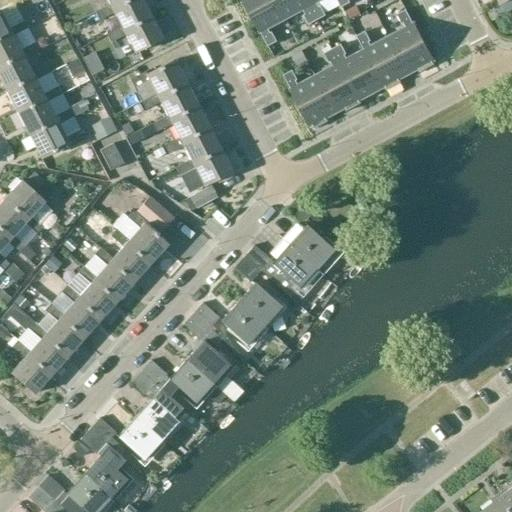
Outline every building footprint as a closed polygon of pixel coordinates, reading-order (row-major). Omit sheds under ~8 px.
[(149,15),(141,0),(125,0),(110,8),(109,6),(94,13),(98,21),(113,13),(120,27),(121,30),(149,15)] [(125,0),(105,0),(109,6),(110,8),(125,0)] [(286,20),(275,0),(242,0),(269,47),(277,42),(273,33),(270,34),(268,29),(286,20)] [(318,21),(307,0),(275,0),(286,20),(303,10),(305,15),(304,16),(309,25),(318,21)] [(307,0),(319,20),(327,16),(326,13),(342,5),(339,0),(307,0)] [(402,24),(404,23),(407,30),(392,38),(410,74),(421,68),(422,72),(438,65),(415,22),(413,23),(406,10),(397,15),(402,24)] [(27,29),(28,29),(38,24),(34,16),(23,21),(22,20),(7,28),(0,15),(0,37),(9,33),(11,36),(26,28),(27,29)] [(106,36),(101,38),(96,41),(100,49),(105,46),(110,44),(124,35),(134,53),(162,38),(149,15),(121,30),(120,27),(105,35),(106,36)] [(35,43),(28,29),(27,29),(26,28),(11,36),(9,33),(0,37),(0,65),(21,55),(22,59),(46,47),(42,39),(35,43)] [(370,41),(366,33),(359,36),(386,88),(387,91),(402,83),(400,79),(410,74),(392,38),(376,46),(375,44),(371,46),(369,42),(370,41)] [(362,105),(378,97),(375,93),(386,88),(367,52),(351,60),(350,57),(347,59),(345,55),(348,54),(343,46),(335,51),(362,105)] [(362,105),(334,51),(325,56),(329,64),(331,63),(333,66),(331,67),(332,70),(316,78),(335,114),(346,109),(347,113),(362,105)] [(29,72),(22,59),(21,55),(0,65),(0,82),(4,90),(32,76),(34,80),(49,72),(45,64),(29,72)] [(146,74),(141,65),(125,74),(133,88),(147,80),(154,95),(155,97),(184,82),(172,60),(146,74)] [(32,76),(4,90),(16,113),(44,99),(45,102),(60,95),(61,95),(65,93),(61,86),(57,88),(49,72),(34,80),(32,76)] [(284,77),(290,89),(289,89),(290,92),(291,91),(312,131),(327,123),(325,120),(335,114),(316,78),(301,86),(299,84),(297,85),(296,81),(297,80),(293,72),(284,77)] [(196,105),(184,82),(155,97),(154,95),(140,102),(145,110),(159,103),(166,117),(167,120),(196,105)] [(44,99),(16,113),(27,135),(55,120),(57,124),(71,116),(72,118),(87,110),(83,101),(68,109),(67,108),(52,116),(45,102),(44,99)] [(207,127),(196,105),(167,120),(166,117),(152,124),(156,132),(170,125),(177,139),(179,142),(207,127)] [(99,131),(116,122),(108,107),(91,117),(99,131)] [(71,116),(57,124),(55,120),(27,135),(39,158),(48,153),(49,155),(65,146),(65,145),(66,145),(67,147),(83,139),(72,118),(71,116)] [(177,139),(164,147),(168,154),(182,147),(189,161),(190,163),(219,150),(207,127),(179,142),(177,139)] [(146,164),(167,154),(160,140),(139,149),(146,164)] [(112,144),(99,151),(110,171),(123,165),(112,144)] [(190,163),(189,161),(174,168),(179,177),(193,169),(202,187),(231,172),(219,150),(190,163)] [(23,224),(31,231),(35,235),(42,228),(29,217),(43,202),(20,181),(2,200),(26,221),(23,224)] [(210,187),(184,202),(189,212),(216,198),(210,187)] [(98,229),(112,214),(94,197),(79,212),(98,229)] [(133,211),(127,218),(138,229),(128,241),(125,244),(149,265),(166,245),(157,237),(173,219),(149,198),(135,213),(133,211)] [(302,225),(312,214),(295,199),(285,210),(302,225)] [(0,202),(0,230),(10,240),(7,243),(18,253),(24,246),(20,242),(31,231),(23,224),(26,221),(2,200),(0,202)] [(288,245),(314,269),(332,250),(305,226),(288,245)] [(10,240),(0,230),(0,269),(16,284),(24,275),(11,263),(9,265),(0,256),(0,250),(7,243),(10,240)] [(122,247),(111,258),(108,262),(133,283),(149,265),(125,244),(128,241),(116,230),(110,237),(122,247)] [(243,257),(260,272),(270,281),(290,299),(298,290),(297,288),(314,269),(288,245),(272,263),(253,246),(243,257)] [(105,265),(95,277),(92,280),(116,301),(133,283),(108,262),(111,258),(100,248),(94,255),(105,265)] [(260,272),(243,257),(234,268),(250,283),(256,277),(260,272)] [(89,284),(79,296),(76,299),(99,320),(116,301),(92,280),(95,277),(83,266),(77,273),(89,284)] [(254,284),(236,303),(263,326),(280,307),(254,284)] [(73,302),(62,314),(59,318),(83,339),(99,320),(76,299),(79,296),(67,285),(61,291),(73,302)] [(19,298),(28,306),(38,294),(29,286),(19,298)] [(0,290),(0,302),(5,307),(12,300),(0,290)] [(56,321),(46,332),(43,336),(67,357),(83,339),(59,318),(62,314),(50,303),(44,310),(56,321)] [(263,326),(236,303),(219,322),(245,346),(263,326)] [(202,304),(192,315),(212,333),(213,333),(218,327),(214,324),(218,319),(202,304)] [(212,333),(192,315),(182,326),(199,341),(203,336),(215,347),(221,340),(213,333),(212,333)] [(40,339),(29,352),(26,355),(50,376),(67,357),(43,336),(46,332),(34,322),(28,329),(40,339)] [(33,395),(50,376),(26,355),(29,352),(17,341),(11,348),(23,358),(9,374),(33,395)] [(221,393),(230,382),(220,373),(228,364),(202,341),(185,360),(221,393)] [(150,361),(140,372),(157,387),(168,397),(176,387),(194,403),(203,392),(217,405),(225,396),(221,393),(185,360),(168,379),(165,378),(167,376),(150,361)] [(147,398),(157,387),(140,372),(131,383),(147,398)] [(497,372),(488,377),(496,393),(505,389),(497,372)] [(150,399),(133,418),(159,441),(176,422),(150,399)] [(159,441),(133,418),(116,437),(142,461),(159,441)] [(99,419),(89,430),(105,445),(106,444),(115,434),(99,419)] [(105,445),(89,430),(79,440),(96,456),(97,455),(99,457),(82,475),(108,499),(125,480),(111,467),(120,457),(106,444),(105,445)] [(47,476),(37,487),(65,511),(80,511),(82,510),(83,511),(96,511),(108,499),(82,475),(66,493),(47,476)] [(44,511),(54,502),(37,487),(28,498),(43,511),(44,511)] [(511,511),(511,488),(501,498),(511,511)] [(511,511),(501,498),(482,511),(511,511)]
